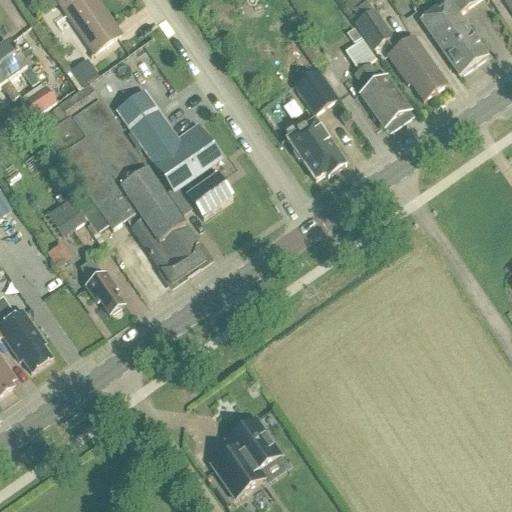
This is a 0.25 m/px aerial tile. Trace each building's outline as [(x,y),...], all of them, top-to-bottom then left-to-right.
[(66,0),(56,7),(92,61),(121,41),(92,0),(66,0)] [(437,15),(429,4),(413,15),(459,82),(487,63),(458,21),(484,3),(481,0),(442,0),(448,8),(437,15)] [(490,0),(499,0),(511,18),(511,0),(486,0),(488,2),(490,0)] [(371,14),(350,28),(369,56),(389,42),(371,14)] [(358,46),(351,36),(344,40),(351,50),(358,46)] [(407,91),(410,90),(422,108),(446,92),(412,43),(387,61),(407,91)] [(358,78),(353,81),(364,96),(359,100),(384,136),(409,118),(385,82),(380,85),(369,71),(375,66),(361,47),(344,58),(358,78)] [(9,49),(0,55),(0,80),(6,89),(9,87),(21,79),(31,93),(39,88),(28,72),(26,74),(9,49)] [(72,80),(82,94),(99,82),(90,68),(72,80)] [(294,94),(315,123),(338,106),(317,78),(294,94)] [(0,80),(0,93),(1,93),(11,107),(19,102),(9,87),(6,89),(0,80)] [(30,109),(39,121),(65,103),(56,90),(30,109)] [(90,91),(37,127),(37,128),(46,141),(100,104),(90,91)] [(218,184),(216,185),(208,173),(220,165),(198,131),(176,145),(144,98),(117,117),(150,165),(149,166),(171,198),(167,201),(183,223),(195,215),(203,227),(232,206),(218,184)] [(130,234),(170,292),(208,266),(185,232),(185,233),(147,177),(146,177),(99,108),(48,143),(48,145),(112,237),(127,227),(132,233),(130,234)] [(325,181),(328,184),(345,172),(314,126),(301,135),(298,130),(286,139),(289,144),(285,146),(314,188),(325,181)] [(29,134),(41,153),(45,150),(44,148),(48,145),(48,143),(46,141),(37,128),(29,134)] [(0,224),(10,217),(0,201),(0,224)] [(72,210),(48,225),(60,244),(84,228),(72,210)] [(61,250),(47,259),(56,273),(70,264),(61,250)] [(85,293),(94,305),(96,304),(109,323),(124,313),(114,299),(117,297),(104,280),(103,281),(92,266),(81,274),(91,289),(85,293)] [(1,304),(0,304),(0,338),(7,348),(20,367),(22,366),(32,379),(51,366),(42,352),(44,350),(21,317),(14,322),(1,304)] [(0,402),(13,393),(9,388),(14,385),(0,364),(0,402)] [(212,471),(223,487),(236,505),(264,486),(258,477),(280,463),(271,450),(273,449),(265,439),(264,440),(254,426),(247,431),(246,430),(233,439),(234,441),(227,446),(233,456),(212,471)]
